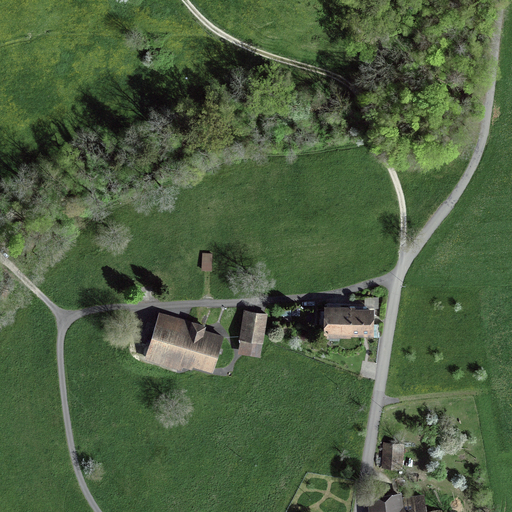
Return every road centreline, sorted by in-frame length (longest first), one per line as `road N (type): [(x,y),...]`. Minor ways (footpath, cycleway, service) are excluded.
road 1 (unclassified): [(501,0),(479,147),(395,286),(357,511)]
road 2 (track): [(404,264),(395,181),(355,92),(340,79),(234,42),(184,0)]
